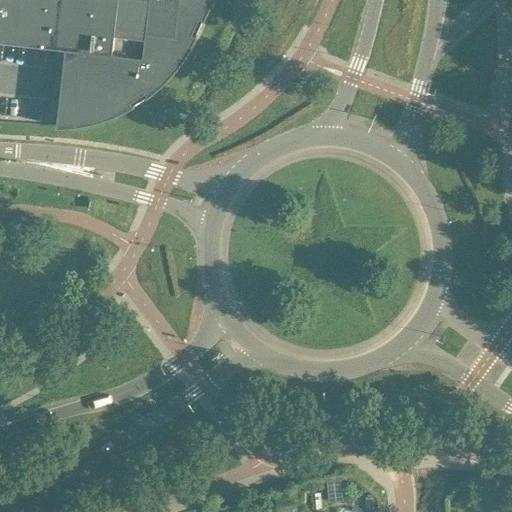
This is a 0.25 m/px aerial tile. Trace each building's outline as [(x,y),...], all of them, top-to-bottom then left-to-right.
[(63,71),(57,125),(65,125),(73,124),(81,123),(89,121),(94,120),(102,118),(110,115),(115,113),(123,110),(130,106),(137,102),(142,99),(149,94),(155,89),(160,85),(166,80),(169,76),(173,72),(177,67),(180,63),(183,59),(186,54),(190,47),(193,43),(197,36),(213,0),(0,0),(0,38),(66,46),(63,71)] [(341,480),(326,482),(328,497),(343,495),(341,480)] [(457,489),(455,501),(467,504),(470,491),(457,489)] [(300,491),(275,495),(277,511),(290,511),(292,511),(299,511),(303,510),(300,491)] [(368,495),(366,496),(367,511),(378,511),(377,496),(373,493),(368,493),(368,495)]
